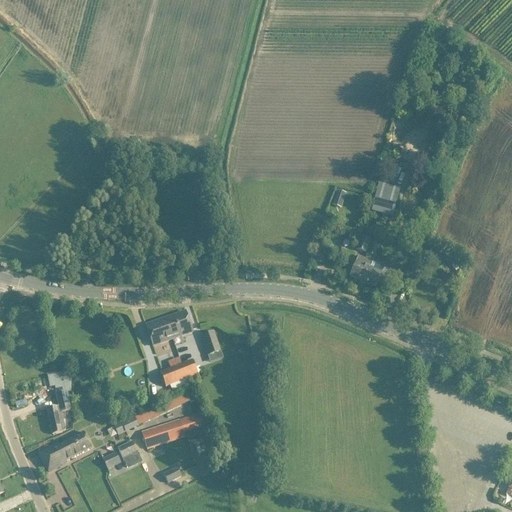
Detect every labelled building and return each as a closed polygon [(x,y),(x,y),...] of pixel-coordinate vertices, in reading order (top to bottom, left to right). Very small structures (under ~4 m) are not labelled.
[(378,184),(371,213),(393,218),(400,189),(378,184)] [(337,192),(332,205),(341,208),(346,195),(337,192)] [(412,232),(408,242),(418,245),(421,236),(412,232)] [(356,250),(365,254),(371,241),(362,237),(356,250)] [(367,254),(375,257),(379,246),(372,243),(367,254)] [(349,277),(362,283),(365,275),(367,275),(369,268),(372,262),(371,263),(358,257),(349,277)] [(365,275),(362,283),(375,288),(377,284),(384,287),(391,270),(372,262),(369,268),(367,275),(365,275)] [(146,326),(149,336),(153,347),(193,333),(185,312),(146,326)] [(214,333),(201,337),(208,356),(220,352),(214,333)] [(160,374),(166,388),(198,375),(195,368),(192,361),(160,374)] [(61,386),(55,387),(56,395),(57,400),(57,401),(58,405),(59,407),(60,414),(62,413),(71,411),(67,393),(71,392),(71,372),(59,375),(61,386)] [(163,402),(135,416),(135,417),(140,426),(168,411),(163,402)] [(57,408),(47,410),(52,435),(62,433),(66,433),(64,425),(63,419),(62,413),(60,414),(59,407),(57,408)] [(140,426),(135,417),(113,427),(118,436),(140,426)] [(141,433),(147,450),(185,438),(179,421),(141,433)] [(58,446),(57,445),(39,455),(48,473),(67,464),(66,463),(92,449),(84,433),(58,446)] [(141,461),(132,442),(118,449),(127,468),(141,461)] [(193,459),(199,457),(195,444),(189,446),(193,459)] [(102,460),(105,466),(118,459),(116,454),(102,460)] [(118,459),(105,466),(107,470),(121,464),(118,459)] [(165,479),(170,487),(180,481),(176,473),(165,479)]
